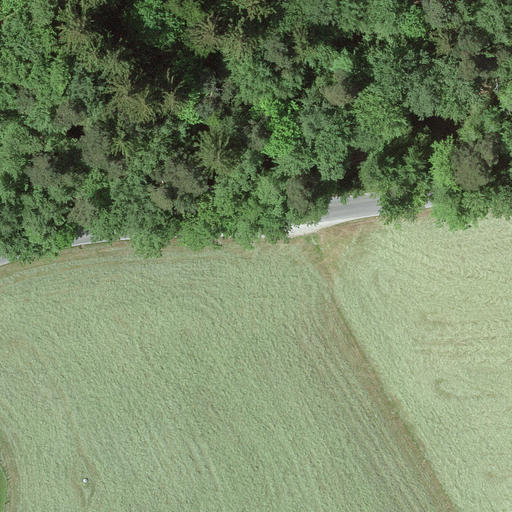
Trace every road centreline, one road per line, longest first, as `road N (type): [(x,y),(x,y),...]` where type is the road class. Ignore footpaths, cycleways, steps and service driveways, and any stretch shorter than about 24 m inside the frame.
road 1 (unclassified): [(0,252),(139,224),(316,213),(511,185)]
road 2 (track): [(384,74),(195,151),(0,248)]
